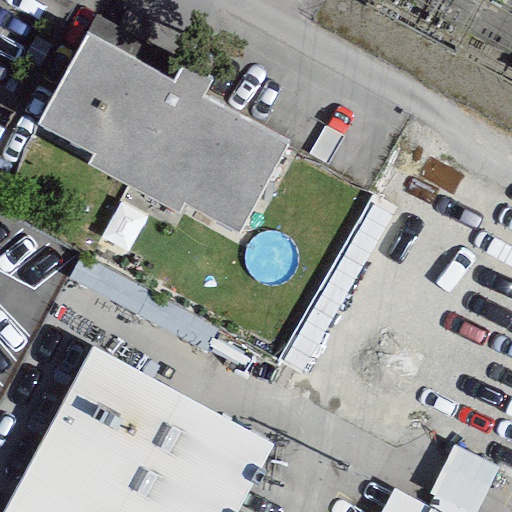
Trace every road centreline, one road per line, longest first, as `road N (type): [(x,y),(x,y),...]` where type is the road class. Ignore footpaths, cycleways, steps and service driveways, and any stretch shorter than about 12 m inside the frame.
road 1 (unknown): [(0,411),(67,274),(101,269),(339,417),(431,448),(511,492)]
road 2 (unclassified): [(201,0),(511,175)]
